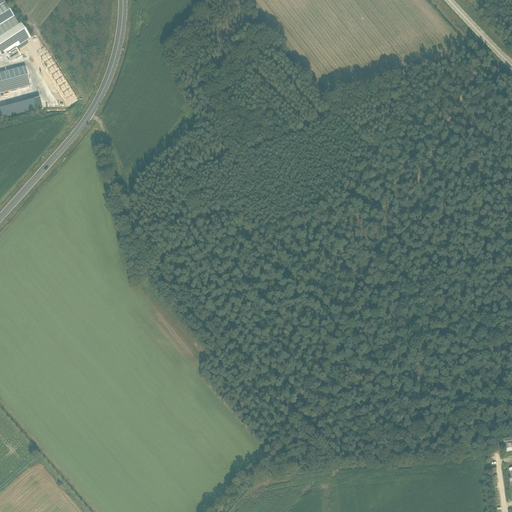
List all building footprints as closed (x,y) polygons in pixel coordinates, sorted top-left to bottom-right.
[(0,0),(0,27),(15,19),(2,0),(0,0)] [(0,36),(0,52),(2,57),(31,38),(21,23),(0,36)] [(46,50),(33,58),(62,104),(74,96),(46,50)] [(0,94),(30,86),(25,67),(0,73),(0,94)] [(0,108),(0,119),(42,109),(40,98),(0,108)] [(511,437),(503,439),(504,442),(506,442),(507,445),(506,445),(506,449),(511,448),(511,441),(511,440),(511,437)]
